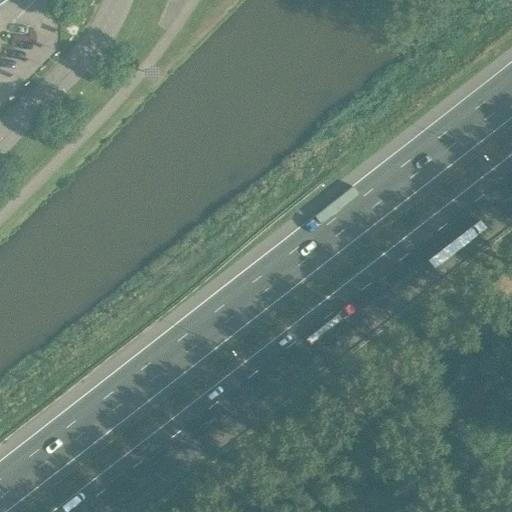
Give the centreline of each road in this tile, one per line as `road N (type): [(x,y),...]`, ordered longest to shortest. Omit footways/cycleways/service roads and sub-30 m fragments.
road 1 (motorway): [(511,91),(0,492)]
road 2 (motorway): [(95,511),(511,187)]
road 3 (unclassified): [(0,138),(91,46),(118,0)]
